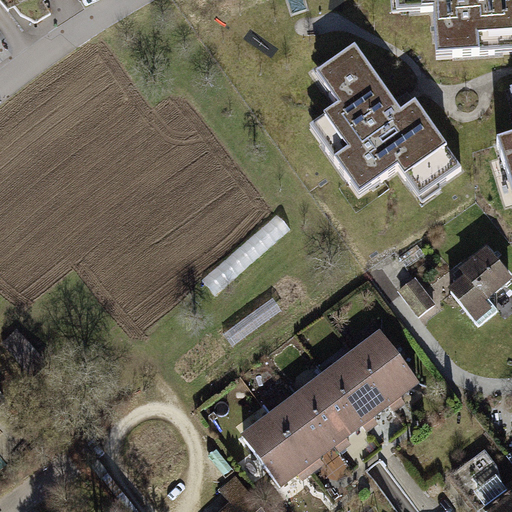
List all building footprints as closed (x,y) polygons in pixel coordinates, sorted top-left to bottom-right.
[(511,0),(399,0),(400,15),(438,12),(441,57),(480,54),(479,40),(511,37),(511,0)] [(423,202),(465,172),(418,107),(404,117),(358,52),(319,79),(341,111),(315,130),(364,198),(401,171),(423,202)] [(511,144),(503,147),(511,175),(511,144)] [(511,278),(488,249),(462,270),(470,279),(451,293),(479,328),(500,312),(488,298),(511,278)] [(400,292),(420,319),(437,307),(417,280),(400,292)] [(256,446),(294,494),(435,386),(398,337),(256,446)] [(489,511),(511,511),(511,498),(508,501),(497,468),(487,453),(454,477),(481,511),(486,507),(490,511),(489,511)] [(264,511),(236,477),(218,492),(229,505),(221,511),(264,511)]
